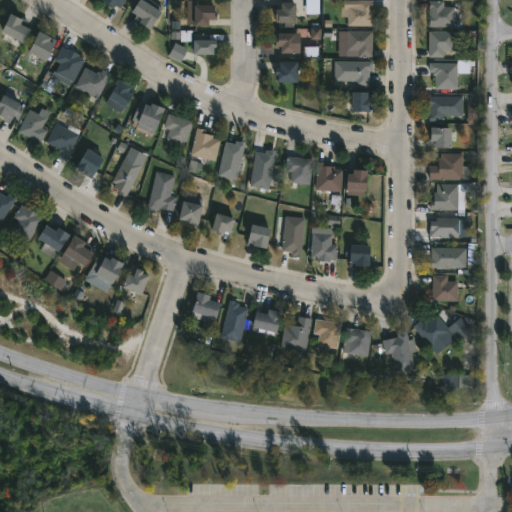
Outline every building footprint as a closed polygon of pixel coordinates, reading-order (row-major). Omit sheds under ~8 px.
[(123,0),(118,9),(114,6),(113,7),(103,0),(123,0)] [(150,0),(161,8),(147,29),(133,20),(135,17),(129,12),(137,0),(150,0)] [(372,0),(372,2),(371,26),(346,25),(346,17),(340,17),(340,7),(357,6),(357,0),(372,0)] [(461,3),(461,8),(463,8),(463,26),(429,27),(429,1),(453,1),(453,3),(461,3)] [(294,18),(294,23),(275,23),(275,18),(273,18),(273,9),(279,9),(279,3),(294,3),(294,18)] [(213,19),(206,19),(206,25),(190,25),(191,5),(212,5),(213,19)] [(0,26),(8,13),(19,20),(20,18),(27,22),(24,26),(29,29),(21,43),(0,31),(0,26)] [(214,45),(214,46),(211,46),(211,55),(191,54),(192,41),(179,41),(180,30),(191,30),(191,34),(208,34),(208,39),(215,40),(214,45)] [(372,31),(371,56),(357,56),(357,50),(341,50),(342,31),(346,31),(346,30),(372,31)] [(51,45),(43,61),(25,53),(36,31),(54,39),(51,45)] [(454,31),(454,44),(459,44),(459,50),(444,51),(444,57),(429,57),(429,31),(454,31)] [(294,35),(293,53),(278,53),(279,47),(273,46),(273,32),(294,33),(294,35)] [(63,48),(78,55),(78,56),(84,59),(72,82),(54,73),(59,63),(54,60),(60,47),(63,48)] [(368,75),(368,88),(353,88),(353,81),(333,81),(334,61),(371,61),(371,71),(368,71),(368,75)] [(296,62),(296,83),(275,82),(275,74),(273,74),(273,67),(278,67),(278,62),(296,62)] [(457,71),(457,88),(435,88),(435,76),(433,76),(433,72),(429,72),(429,62),(457,63),(457,71)] [(84,67),(96,73),(97,71),(100,73),(102,69),(110,74),(96,99),(73,86),(84,67)] [(116,80),(134,90),(120,112),(104,102),(106,99),(105,97),(116,80)] [(371,98),(370,112),(350,111),(350,99),(341,99),(341,92),(371,92),(371,98)] [(24,108),(17,121),(11,117),(8,123),(0,118),(0,96),(1,95),(24,108)] [(443,122),(429,122),(429,96),(462,96),(462,116),(443,115),(443,122)] [(140,103),(148,106),(149,103),(163,109),(152,133),(136,126),(137,123),(130,120),(138,102),(140,103)] [(47,130),(40,143),(17,129),(28,108),(46,118),(41,127),(47,130)] [(192,121),(184,145),(165,139),(169,130),(163,128),(168,114),(192,121)] [(56,122),(70,129),(72,126),(79,129),(77,133),(78,134),(66,160),(57,155),(59,152),(57,151),(58,149),(46,142),(56,122)] [(440,127),(450,128),(450,147),(431,147),(431,141),(429,141),(429,127),(440,127)] [(219,139),(214,161),(190,155),(196,128),(205,130),(205,133),(213,135),(212,138),(219,139)] [(235,141),(245,142),(236,180),(216,176),(224,142),(234,144),(235,141)] [(93,175),(91,179),(72,168),(85,149),(101,160),(92,174),(93,175)] [(274,151),(267,189),(248,186),(255,152),(264,154),(265,151),(274,151)] [(463,154),(462,166),(470,166),(470,180),(428,179),(428,166),(437,166),(437,158),(441,158),(441,153),(463,154)] [(125,195),(124,196),(118,193),(119,191),(113,187),(115,184),(111,181),(125,155),(142,165),(125,195)] [(312,160),(309,185),(289,183),(290,173),(285,172),(286,157),(312,160)] [(341,169),(340,191),(314,190),(316,162),(326,162),(326,166),(334,166),(334,169),(341,169)] [(365,170),(364,191),(344,190),(347,167),(351,168),(351,169),(365,170)] [(176,196),(173,211),(157,207),(157,210),(146,209),(154,171),(174,175),(170,195),(176,196)] [(458,184),(458,192),(465,192),(464,210),(430,209),(430,200),(433,200),(433,192),(437,192),(437,184),(458,184)] [(0,192),(5,196),(6,197),(8,194),(16,198),(0,223),(0,192)] [(200,206),(196,225),(176,220),(181,201),(200,206)] [(21,205),(38,214),(37,215),(42,219),(24,246),(9,236),(18,221),(13,218),(21,205)] [(234,219),(230,233),(223,231),(222,234),(210,230),(214,213),(234,219)] [(304,218),(300,257),(291,255),(291,252),(281,251),(284,216),(304,218)] [(461,238),(429,238),(429,221),(437,221),(437,218),(461,218),(461,238)] [(269,229),(264,249),(245,244),(250,224),(269,229)] [(46,227),(53,232),(55,228),(67,235),(52,258),(39,250),(43,245),(35,239),(43,225),(46,227)] [(336,245),(336,260),(329,260),(329,262),(318,261),(318,259),(310,259),(312,233),(332,234),(331,245),(336,245)] [(72,235),(90,245),(86,251),(91,254),(82,267),(60,253),(72,235)] [(369,247),(367,267),(347,266),(349,245),(369,247)] [(465,268),(428,267),(428,258),(430,258),(430,248),(466,248),(465,268)] [(100,255),(108,260),(109,257),(121,264),(110,284),(88,272),(98,254),(100,255)] [(141,275),(146,277),(139,295),(120,288),(125,274),(131,276),(133,269),(141,272),(141,275)] [(457,288),(457,302),(432,301),(432,275),(447,275),(447,281),(457,281),(457,288)] [(195,292),(207,295),(207,293),(216,296),(214,301),(219,303),(213,324),(188,316),(195,292)] [(247,310),(239,343),(220,339),(229,300),(239,303),(239,306),(248,308),(247,310)] [(279,314),(274,334),(250,328),(253,313),(265,315),(266,310),(279,314)] [(443,322),(451,332),(430,348),(412,326),(419,320),(421,323),(424,321),(426,323),(437,314),(443,322)] [(311,319),(306,354),(280,349),(284,327),(289,327),(289,325),(296,326),(298,317),(311,319)] [(341,323),(336,349),(317,345),(319,335),(313,334),(315,319),(341,323)] [(370,331),(367,356),(342,353),(345,328),(370,331)] [(406,332),(413,368),(394,372),(391,353),(384,355),(382,341),(397,338),(396,334),(406,332)]
